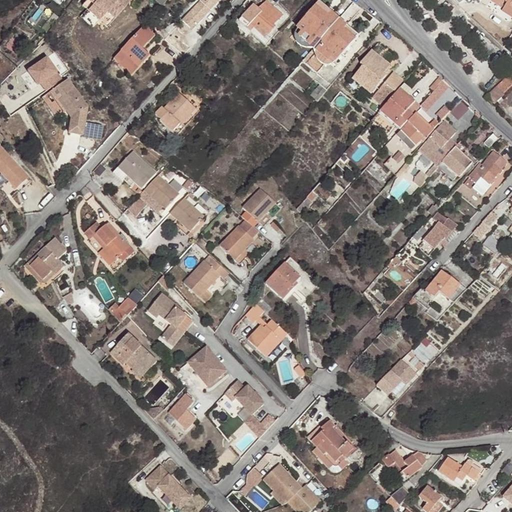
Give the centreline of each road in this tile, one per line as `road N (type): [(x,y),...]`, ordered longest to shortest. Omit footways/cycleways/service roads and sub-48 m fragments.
road 1 (residential): [(239,0),(6,260),(4,273),(216,495)]
road 2 (residential): [(511,441),(409,442),(322,386),(216,495)]
road 3 (residential): [(394,10),(511,134)]
road 4 (unknown): [(287,422),(194,324)]
road 5 (residential): [(511,177),(427,274)]
